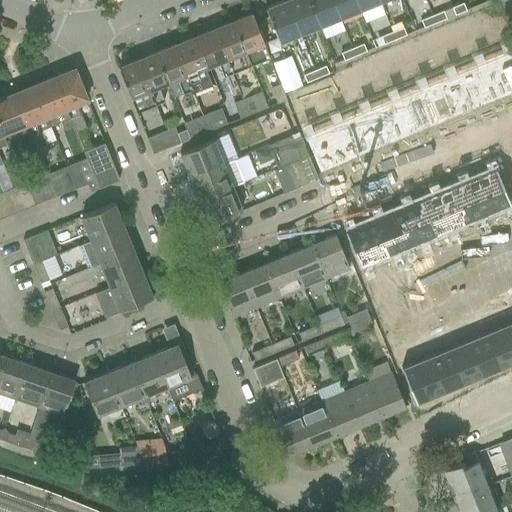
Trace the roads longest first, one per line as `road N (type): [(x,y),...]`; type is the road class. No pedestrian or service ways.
road 1 (residential): [(178,260),(511,128)]
road 2 (residential): [(390,459),(317,494),(269,483),(191,300)]
road 3 (residential): [(178,260),(88,31)]
road 4 (residential): [(191,300),(72,345),(15,326),(0,285)]
road 5 (residential): [(390,459),(511,397)]
